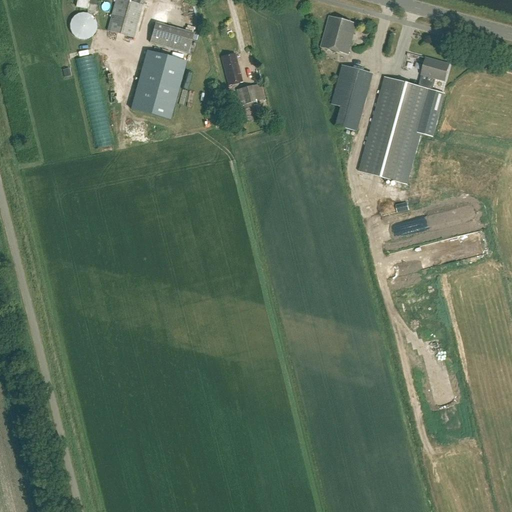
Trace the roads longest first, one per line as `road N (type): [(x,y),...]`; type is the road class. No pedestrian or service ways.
road 1 (unclassified): [(79,511),(0,193)]
road 2 (tertiary): [(511,32),(391,0)]
